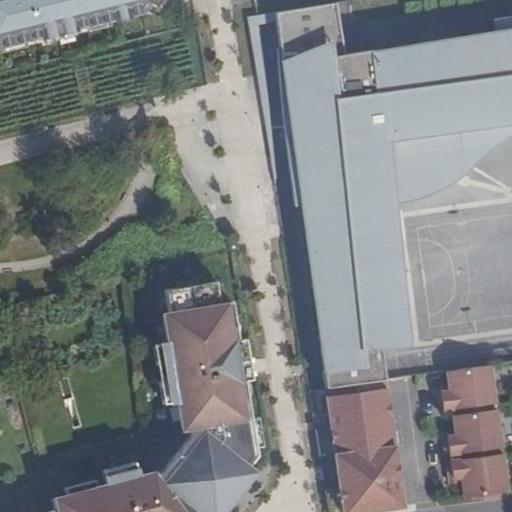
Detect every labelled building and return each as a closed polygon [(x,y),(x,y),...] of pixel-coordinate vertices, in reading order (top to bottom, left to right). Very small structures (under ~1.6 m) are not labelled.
[(0,0),(0,49),(23,45),(37,41),(69,34),(84,31),(106,26),(141,18),(151,0),(0,0)] [(323,369),(326,387),(383,379),(388,378),(385,352),(384,347),(406,344),(382,141),(389,140),(396,137),(396,132),(445,125),(444,120),(511,110),(511,30),(500,32),(374,55),(373,51),(346,56),(337,5),(276,16),(280,52),(277,52),(279,79),(281,103),(283,128),(285,152),(288,178),(294,208),(303,208),(325,368),(323,369)] [(511,30),(511,17),(497,20),(500,32),(511,30)] [(107,33),(106,26),(84,31),(85,38),(107,33)] [(71,42),(69,34),(37,41),(39,48),(71,42)] [(0,57),(25,52),(23,45),(0,49),(0,57)] [(511,122),(511,110),(444,120),(445,125),(396,132),(396,137),(389,140),(511,122)] [(389,140),(382,141),(406,344),(384,347),(385,352),(414,348),(389,140)] [(54,511),(211,511),(223,497),(233,485),(248,465),(257,453),(256,445),(251,417),(244,378),(237,338),(231,301),(218,303),(214,280),(164,288),(167,313),(161,314),(166,341),(159,342),(163,365),(165,380),(169,402),(176,401),(180,429),(188,427),(189,436),(160,473),(151,475),(150,472),(137,476),(135,469),(103,477),(105,484),(51,499),(54,511)] [(237,338),(244,378),(251,377),(244,337),(237,338)] [(163,365),(159,342),(152,344),(155,366),(163,365)] [(437,393),(437,403),(438,408),(444,408),(493,401),(492,395),(488,364),(445,370),(448,391),(439,392),(437,393)] [(323,387),(327,418),(388,410),(383,379),(326,387),(323,387)] [(165,380),(158,381),(161,403),(169,402),(165,380)] [(328,424),(314,426),(319,454),(332,453),(336,487),(325,488),(329,511),(353,511),(402,505),(388,410),(327,418),(328,424)] [(445,450),(455,449),(499,445),(494,410),(452,414),(454,433),(451,433),(442,434),(445,450)] [(251,417),(256,445),(263,444),(258,415),(251,417)] [(464,497),(468,496),(505,491),(499,454),(458,459),(446,461),(448,478),(461,477),(464,497)] [(101,470),(103,477),(135,469),(133,461),(101,470)] [(248,465),(233,485),(239,489),(254,470),(248,465)] [(223,497),(211,511),(220,511),(229,502),(223,497)]
